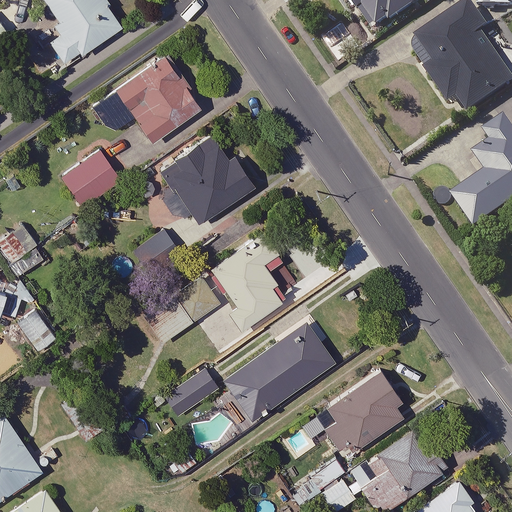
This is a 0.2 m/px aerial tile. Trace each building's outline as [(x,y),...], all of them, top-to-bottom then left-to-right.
[(107,0),(46,0),(60,20),(55,23),(62,32),(51,40),(65,60),(80,50),(83,54),(125,25),(107,0)] [(414,0),(352,0),(360,11),(364,8),(379,30),(390,22),(392,25),(419,7),(414,0)] [(436,65),(428,71),(452,106),(461,100),(471,115),(511,87),(511,74),(483,33),(490,28),(471,2),(417,39),(436,65)] [(0,18),(0,45),(13,36),(0,18)] [(165,52),(116,87),(153,140),(203,106),(165,52)] [(488,174),(455,197),(477,229),(511,205),(511,122),(508,116),(484,132),(491,143),(474,154),(488,174)] [(212,131),(158,168),(174,191),(177,190),(199,222),(255,183),(234,153),(230,156),(212,131)] [(100,147),(62,175),(84,205),(122,178),(100,147)] [(22,221),(0,237),(0,243),(12,260),(37,241),(22,221)] [(165,225),(134,247),(153,274),(184,252),(165,225)] [(262,230),(211,266),(238,304),(230,309),(243,327),(283,298),(274,285),(280,281),(266,262),(278,253),(262,230)] [(136,269),(127,253),(110,263),(120,279),(136,269)] [(201,273),(144,313),(163,341),(220,301),(201,273)] [(23,294),(8,290),(2,310),(17,315),(23,294)] [(36,307),(18,320),(39,348),(57,336),(36,307)] [(307,318),(224,376),(253,417),(336,359),(307,318)] [(219,385),(205,364),(164,392),(178,413),(219,385)] [(381,367),(327,404),(337,418),(325,427),(339,448),(348,442),(353,448),(405,413),(398,402),(402,398),(381,367)] [(84,397),(66,410),(85,437),(103,425),(84,397)] [(6,410),(0,414),(0,498),(45,469),(6,410)] [(419,421),(377,450),(388,467),(407,494),(449,464),(419,421)] [(171,457),(179,469),(196,459),(188,446),(171,457)] [(388,467),(362,485),(381,511),(407,494),(388,467)] [(331,511),(356,495),(343,476),(317,494),(329,511),(331,511)] [(476,499),(460,476),(415,507),(417,509),(418,511),(478,511),(471,502),(476,499)] [(64,511),(46,486),(6,511),(64,511)]
